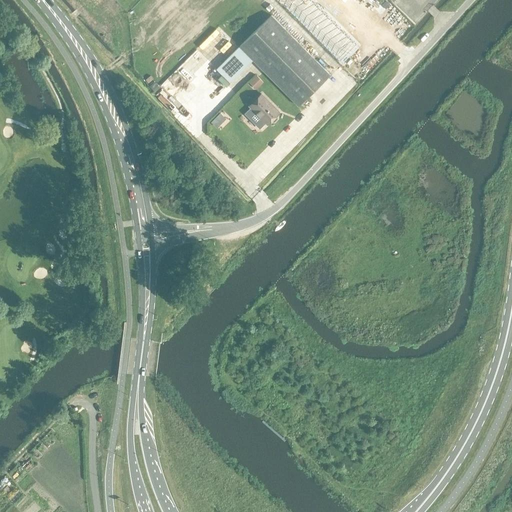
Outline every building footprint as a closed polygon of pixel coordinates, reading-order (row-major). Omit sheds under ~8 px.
[(359,47),(312,0),(286,0),(282,4),(342,64),(359,47)] [(367,0),(382,13),(391,4),(386,0),(367,0)] [(253,60),(299,106),(330,75),(271,15),(216,70),(230,83),(253,60)] [(257,75),(250,82),(257,88),(264,81),(257,75)] [(251,108),(245,113),(260,129),(266,123),(267,125),(271,121),(271,122),(274,122),(277,119),(277,116),(276,115),(280,112),(262,94),(249,107),(251,108)]
